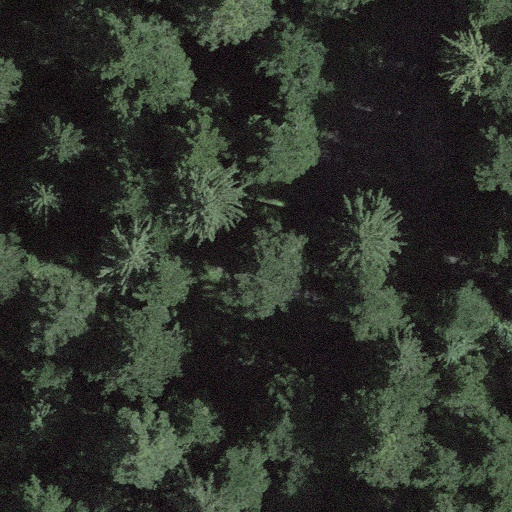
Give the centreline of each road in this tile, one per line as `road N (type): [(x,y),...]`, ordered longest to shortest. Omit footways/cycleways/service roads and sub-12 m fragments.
road 1 (track): [(440,0),(415,59),(410,133),(322,195),(300,241),(296,289),(308,342),(391,511)]
road 2 (track): [(511,313),(459,264),(424,190),(410,133)]
